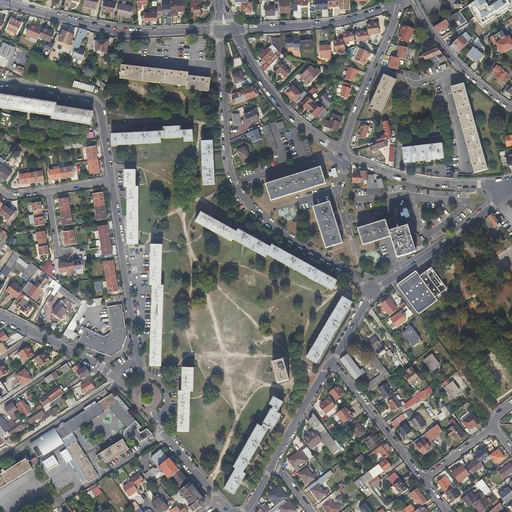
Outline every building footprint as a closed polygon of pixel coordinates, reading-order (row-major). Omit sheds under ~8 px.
[(85,0),(85,6),(96,9),(98,0),(85,0)] [(146,0),(136,0),(137,9),(141,9),(141,5),(146,5),(146,0)] [(511,0),(476,0),(462,9),(480,36),(511,15),(511,0)] [(105,1),(102,11),(114,14),(116,4),(105,1)] [(171,2),(172,16),(177,16),(177,11),(185,11),(184,1),(171,1),(171,2)] [(281,13),(290,13),(290,1),(280,1),(281,13)] [(172,16),(171,2),(162,2),(162,6),(157,6),(157,10),(157,15),(158,15),(163,15),(163,16),(168,16),(168,17),(172,17),(172,16)] [(251,3),(241,3),(242,13),(251,13),(251,3)] [(120,4),(117,15),(131,18),(133,7),(120,4)] [(200,4),(191,5),(192,19),(195,18),(195,15),(201,15),(200,4)] [(275,5),(265,5),(265,16),(275,16),(275,5)] [(145,15),(145,21),(158,21),(158,15),(157,15),(157,10),(150,10),(150,14),(146,14),(146,15),(145,15)] [(459,11),(456,13),(460,18),(463,24),(467,21),(459,11)] [(456,13),(434,27),(438,32),(460,18),(456,13)] [(12,18),(7,29),(17,34),(22,23),(12,18)] [(371,24),(367,24),(368,32),(369,35),(380,34),(378,21),(374,22),(374,23),(371,24)] [(26,35),(38,40),(40,36),(42,29),(31,25),(26,35)] [(408,42),(413,29),(404,26),(399,38),(408,42)] [(42,29),(40,36),(45,39),(51,41),(54,33),(51,32),(43,28),(42,29)] [(87,30),(80,28),(72,50),(75,51),(73,57),(82,61),(85,51),(79,48),(83,38),(84,39),(87,30)] [(59,40),(60,41),(65,42),(70,45),(74,35),(63,31),(59,40)] [(355,40),(353,31),(348,32),(348,33),(342,34),(343,39),(344,43),(349,42),(349,41),(355,40)] [(358,41),(369,40),(369,35),(368,32),(361,32),(361,31),(357,32),(358,41)] [(504,35),(502,31),(490,38),(494,45),(496,44),(501,53),(506,50),(508,52),(510,50),(509,48),(511,46),(511,42),(509,37),(506,38),(504,36),(506,35),(505,34),(504,35)] [(466,32),(449,47),(457,56),(460,52),(458,50),(471,38),(466,32)] [(479,40),(477,37),(474,41),(474,42),(470,46),(472,48),(479,40)] [(281,45),(281,38),(271,39),(272,45),(274,47),(276,46),(281,45)] [(300,50),(300,39),(287,39),(287,47),(294,47),(295,50),(300,50)] [(0,55),(10,60),(16,45),(5,40),(0,51),(0,55)] [(94,40),(93,48),(95,48),(107,54),(109,40),(96,41),(94,40)] [(301,41),(301,50),(312,50),(312,40),(301,41)] [(472,48),(467,54),(477,62),(483,55),(478,51),(483,45),(479,40),(472,48)] [(46,45),(45,47),(52,50),(55,44),(51,42),(49,43),(46,45)] [(279,56),(281,54),(281,45),(276,46),(274,47),(272,45),(268,49),(268,48),(260,56),(265,62),(273,53),(274,51),(279,56)] [(331,53),(330,45),(319,46),(320,55),(326,55),(326,58),(330,58),(330,53),(331,53)] [(406,59),(408,46),(399,45),(397,56),(391,55),(389,67),(399,69),(401,58),(406,59)] [(369,57),(371,53),(360,48),(355,60),(365,64),(367,59),(366,59),(367,56),(369,57)] [(441,62),(448,60),(444,56),(437,48),(423,54),(423,55),(420,57),(422,62),(436,55),(441,62)] [(265,62),(266,64),(269,67),(279,56),(274,51),(273,53),(265,62)] [(280,62),(273,69),(276,73),(278,71),(285,77),(290,71),(280,62)] [(209,91),(209,86),(210,78),(188,76),(188,73),(122,65),(121,78),(187,85),(187,89),(209,91)] [(310,66),(301,75),(304,78),(303,80),(307,84),(320,72),(316,68),(314,70),(310,66)] [(509,75),(497,66),(493,71),(497,74),(495,76),(503,82),(509,75)] [(358,74),(359,70),(349,67),(345,78),(354,81),(356,73),(358,74)] [(244,81),(241,72),(232,75),(235,84),(244,81)] [(396,79),(384,74),(369,106),(381,112),(396,79)] [(350,88),(351,85),(343,82),(342,86),(343,86),(340,96),(348,99),(351,89),(350,88)] [(450,87),(474,173),(487,169),(464,83),(450,87)] [(286,93),(297,103),(299,102),(303,97),(301,95),(301,94),(293,86),(286,93)] [(314,86),(308,93),(311,96),(317,90),(314,86)] [(245,98),(246,100),(258,96),(257,91),(254,92),(252,87),(242,90),(245,98)] [(234,104),(246,100),(245,98),(242,90),(233,94),(235,99),(232,100),(234,104)] [(325,109),(333,101),(332,101),(330,99),(332,96),(327,91),(320,98),(323,101),(321,105),(322,106),(320,108),(323,111),(325,109)] [(0,106),(18,109),(28,111),(30,111),(45,114),(53,115),(53,118),(67,120),(90,124),(92,112),(73,109),(55,107),(56,104),(24,99),(0,95),(0,106)] [(308,97),(306,95),(303,97),(299,102),(301,104),(308,97)] [(307,106),(309,108),(315,102),(312,100),(308,97),(301,104),(305,108),(307,106)] [(315,102),(309,108),(311,110),(310,112),(316,118),(323,111),(320,108),(317,105),(315,102)] [(323,111),(316,118),(319,121),(328,112),(325,109),(323,111)] [(259,120),(254,110),(245,114),(249,124),(259,120)] [(326,120),(324,126),(337,131),(343,117),(333,113),(330,121),(326,120)] [(283,121),(276,123),(279,133),(286,131),(283,121)] [(362,124),(359,137),(366,139),(369,126),(362,124)] [(277,150),(268,125),(262,127),(271,152),(277,150)] [(163,131),(112,134),(112,145),(161,143),(161,138),(164,137),(164,138),(181,138),(181,136),(184,136),(184,141),(193,141),(192,130),(181,130),(181,126),(163,127),(163,131)] [(379,139),(380,143),(386,141),(392,138),(389,126),(384,127),(386,136),(379,139)] [(258,128),(249,132),(253,142),(263,138),(258,128)] [(441,136),(440,129),(405,133),(406,140),(441,136)] [(312,155),(307,139),(301,141),(306,157),(312,155)] [(213,141),(202,141),(203,185),(215,185),(213,141)] [(386,141),(370,147),(372,151),(387,146),(386,141)] [(443,158),(442,143),(402,148),(404,163),(443,158)] [(267,150),(265,144),(257,146),(260,153),(267,150)] [(251,158),(244,146),(237,151),(243,163),(251,158)] [(88,160),(98,158),(96,147),(86,148),(88,160)] [(100,172),(98,158),(88,160),(90,174),(100,172)] [(17,168),(20,162),(10,159),(8,164),(17,168)] [(1,165),(0,166),(0,176),(6,181),(12,173),(1,165)] [(73,167),(60,169),(61,178),(74,176),(73,167)] [(325,183),(320,167),(266,184),(271,201),(325,183)] [(61,178),(60,169),(50,170),(51,180),(61,178)] [(136,186),(136,169),(125,169),(124,187),(128,187),(127,244),(139,244),(139,186),(136,186)] [(30,173),(31,183),(44,181),(42,171),(30,173)] [(367,182),(367,180),(366,172),(361,172),(361,173),(361,175),(353,175),(353,182),(360,182),(360,181),(365,180),(365,182),(367,182)] [(21,185),(31,183),(30,173),(19,175),(21,185)] [(384,188),(382,178),(377,179),(377,183),(373,183),(373,175),(368,175),(368,182),(367,182),(367,188),(368,188),(379,188),(384,188)] [(93,194),(95,207),(105,205),(103,193),(93,194)] [(59,200),(61,212),(70,211),(68,198),(59,200)] [(342,243),(329,201),(312,207),(325,248),(342,243)] [(34,211),(35,214),(42,213),(41,210),(42,210),(40,202),(33,203),(34,211)] [(105,205),(95,207),(97,220),(107,218),(105,205)] [(5,206),(0,212),(3,215),(2,215),(9,220),(14,212),(8,208),(7,208),(5,206)] [(70,211),(61,212),(62,225),(72,223),(70,211)] [(231,242),(233,239),(237,232),(201,212),(195,222),(231,242)] [(36,222),(36,226),(44,225),(44,222),(43,217),(42,217),(42,213),(35,214),(30,215),(31,223),(36,222)] [(492,213),(487,217),(495,227),(497,225),(498,227),(500,227),(501,226),(500,223),(497,219),(492,213)] [(364,236),(366,243),(390,236),(396,257),(415,251),(414,247),(413,245),(417,244),(416,242),(419,241),(418,238),(419,238),(418,236),(416,235),(415,235),(412,233),(410,234),(407,225),(398,228),(395,217),(385,220),(385,219),(361,227),(364,236)] [(98,227),(100,239),(110,238),(108,225),(98,227)] [(362,245),(366,243),(364,236),(361,227),(357,228),(362,245)] [(237,232),(233,239),(266,257),(267,255),(332,290),(337,280),(272,245),(271,247),(238,229),(237,232)] [(38,240),(39,243),(46,242),(46,239),(45,231),(37,233),(37,234),(38,240)] [(73,231),(64,232),(66,244),(75,243),(73,231)] [(110,238),(100,239),(103,254),(112,253),(110,238)] [(46,242),(39,243),(39,247),(40,255),(49,254),(47,246),(46,242)] [(162,245),(151,244),(150,285),(153,285),(150,366),(161,367),(164,285),(161,285),(162,245)] [(1,273),(7,277),(10,270),(12,267),(16,262),(19,257),(20,255),(15,251),(1,273)] [(19,257),(16,262),(27,270),(34,275),(38,268),(31,263),(29,265),(19,257)] [(74,263),(70,263),(72,271),(83,269),(81,260),(74,262),(74,263)] [(106,277),(116,276),(113,260),(104,262),(106,277)] [(44,273),(52,263),(48,261),(41,270),(44,273)] [(17,269),(31,278),(34,275),(27,270),(16,262),(12,267),(10,270),(14,272),(15,269),(17,269)] [(55,266),(52,263),(44,273),(53,279),(55,276),(50,272),(55,266)] [(72,271),(70,263),(67,264),(67,263),(58,264),(60,273),(72,271)] [(417,271),(398,284),(420,314),(440,300),(437,297),(448,288),(433,267),(421,276),(417,271)] [(41,270),(38,268),(34,275),(31,278),(23,289),(22,290),(27,293),(38,301),(48,286),(53,279),(44,273),(41,270)] [(118,291),(116,276),(106,277),(108,292),(118,291)] [(54,290),(48,300),(51,302),(58,291),(61,285),(53,279),(48,286),(54,290)] [(13,296),(16,298),(21,292),(22,290),(23,289),(13,282),(6,291),(13,296)] [(61,285),(58,291),(69,299),(72,294),(61,285)] [(342,297),(351,301),(354,296),(346,291),(342,297)] [(27,302),(22,299),(25,295),(21,292),(16,298),(15,300),(19,303),(16,308),(20,311),(21,310),(28,315),(32,310),(25,305),(27,302)] [(72,294),(69,299),(79,307),(81,301),(76,296),(72,294)] [(74,317),(63,334),(69,337),(84,345),(90,348),(98,351),(111,355),(121,349),(126,335),(125,327),(121,304),(109,306),(109,310),(112,333),(104,338),(99,335),(91,331),(85,328),(79,340),(75,338),(78,334),(73,332),(81,318),(88,306),(101,304),(101,302),(109,301),(108,297),(92,299),(81,301),(79,307),(79,308),(79,309),(77,312),(74,317)] [(352,302),(351,301),(342,297),(306,357),(316,363),(352,302)] [(52,312),(61,318),(67,309),(69,311),(71,308),(71,302),(66,298),(60,301),(52,312)] [(381,305),(390,316),(395,312),(393,311),(397,308),(390,299),(381,305)] [(395,312),(390,316),(393,320),(398,316),(395,312)] [(385,330),(380,323),(374,328),(382,339),(386,336),(382,331),(385,330)] [(420,338),(411,327),(403,333),(413,346),(418,342),(417,341),(420,338)] [(375,338),(367,344),(372,351),(373,353),(375,351),(378,355),(384,351),(375,338)] [(22,359),(33,352),(31,349),(32,348),(30,346),(19,353),(22,359)] [(362,354),(359,350),(352,356),(354,359),(362,354)] [(398,361),(390,350),(386,353),(394,364),(398,361)] [(378,375),(382,381),(390,376),(373,353),(372,351),(366,355),(380,374),(378,375)] [(35,355),(33,352),(22,359),(25,362),(35,355)] [(44,352),(35,359),(41,367),(51,360),(48,356),(47,357),(44,352)] [(365,372),(363,368),(360,370),(347,354),(340,359),(355,380),(365,372)] [(439,364),(432,354),(424,360),(432,372),(437,368),(436,366),(439,364)] [(407,366),(401,357),(398,359),(404,368),(407,366)] [(272,362),(278,383),(289,380),(283,359),(272,362)] [(70,369),(66,364),(60,368),(64,374),(70,369)] [(82,379),(90,374),(85,367),(82,369),(79,364),(74,367),(74,368),(74,369),(75,371),(76,371),(82,379)] [(194,367),(183,367),(182,391),(179,391),(178,431),(189,432),(190,391),(193,391),(194,367)] [(411,367),(407,370),(409,372),(408,373),(404,376),(411,385),(419,378),(411,367)] [(9,373),(7,369),(0,374),(0,376),(1,378),(9,373)] [(23,385),(32,379),(24,369),(15,375),(22,385),(23,385)] [(54,379),(51,374),(44,379),(47,383),(54,379)] [(364,386),(368,391),(382,381),(378,375),(364,386)] [(444,388),(452,399),(458,395),(457,394),(460,391),(452,382),(449,378),(444,382),(447,386),(444,388)] [(87,395),(95,389),(90,380),(81,386),(87,395)] [(382,396),(384,399),(393,393),(385,383),(378,388),(381,392),(383,395),(382,396)] [(337,386),(329,393),(336,402),(344,395),(337,386)] [(45,406),(63,394),(59,387),(41,399),(45,406)] [(423,391),(426,395),(429,393),(431,395),(432,393),(431,392),(432,391),(429,387),(423,391)] [(415,396),(403,405),(406,408),(415,402),(417,404),(420,402),(418,400),(421,398),(423,400),(427,397),(426,395),(423,391),(423,390),(415,396)] [(39,438),(30,444),(38,457),(63,442),(61,439),(110,409),(127,428),(124,431),(123,434),(123,437),(124,438),(126,441),(135,436),(140,443),(153,434),(148,428),(140,432),(138,429),(141,427),(127,410),(129,409),(117,395),(115,397),(112,394),(99,401),(97,403),(95,401),(84,409),(85,410),(51,431),(47,434),(46,435),(45,440),(41,442),(39,438)] [(263,424),(264,424),(262,427),(258,424),(233,467),(236,468),(224,489),(234,495),(246,473),(243,472),(269,427),(272,429),(281,414),(277,412),(283,402),(273,396),(269,404),(274,406),(272,409),(271,409),(263,424)] [(390,409),(393,413),(402,406),(395,396),(387,402),(390,406),(391,408),(390,409)] [(69,406),(76,401),(73,397),(66,402),(67,404),(69,406)] [(335,407),(329,399),(319,407),(325,414),(335,407)] [(24,419),(26,418),(24,417),(30,413),(28,410),(29,408),(28,406),(26,407),(22,400),(15,405),(23,417),(23,418),(24,419)] [(17,410),(12,403),(4,408),(9,415),(17,410)] [(342,409),(336,414),(343,423),(352,417),(350,413),(348,410),(347,410),(345,407),(342,409)] [(437,425),(451,414),(445,407),(442,409),(444,412),(435,418),(433,419),(437,425)] [(426,410),(433,419),(435,418),(429,408),(426,410)] [(459,416),(462,420),(465,418),(471,414),(467,409),(459,416)] [(45,414),(42,411),(28,420),(32,428),(37,425),(36,423),(33,425),(32,422),(45,414)] [(391,423),(394,427),(408,417),(405,414),(405,413),(403,415),(402,415),(391,423)] [(454,416),(459,423),(462,420),(459,416),(457,413),(454,416)] [(322,441),(332,454),(339,449),(339,448),(334,442),(313,414),(308,422),(314,430),(322,441)] [(462,422),(468,429),(473,425),(474,426),(479,422),(473,414),(462,422)] [(425,425),(418,415),(410,421),(417,431),(425,425)] [(1,436),(7,432),(6,431),(10,428),(2,417),(0,417),(0,433),(1,435),(1,436)] [(364,432),(356,421),(349,426),(357,437),(364,432)] [(1,437),(21,424),(20,422),(7,432),(1,436),(1,437)] [(398,428),(404,437),(412,432),(407,423),(398,428)] [(465,435),(456,423),(446,431),(449,435),(452,433),(457,440),(465,435)] [(24,427),(21,424),(1,437),(3,439),(11,434),(12,435),(24,427)] [(430,439),(441,430),(437,425),(426,433),(430,439)] [(312,448),(322,441),(314,430),(305,437),(312,448)] [(371,450),(381,442),(374,433),(364,440),(371,450)] [(405,440),(409,445),(413,442),(419,438),(418,436),(416,437),(413,434),(405,440)] [(422,440),(420,437),(419,438),(413,442),(422,454),(430,448),(424,439),(422,440)] [(129,449),(123,439),(100,454),(96,456),(100,462),(104,459),(106,463),(129,449)] [(85,454),(77,441),(66,448),(88,483),(99,476),(85,454)] [(384,445),(383,444),(367,456),(370,459),(379,452),(384,459),(391,455),(389,452),(390,450),(386,444),(384,445)] [(296,466),(312,454),(307,447),(299,453),(298,452),(288,460),(296,471),(299,469),(296,466)] [(504,457),(498,449),(490,455),(496,463),(504,457)] [(151,458),(158,466),(167,459),(160,451),(151,458)] [(54,455),(43,461),(48,471),(59,466),(54,455)] [(28,462),(25,458),(1,473),(0,471),(0,488),(31,468),(30,467),(38,462),(35,457),(28,462)] [(179,470),(169,458),(167,459),(158,466),(161,470),(167,477),(169,479),(172,476),(179,470)] [(391,467),(386,459),(379,464),(384,472),(391,467)] [(483,466),(478,459),(467,467),(472,474),(483,466)] [(503,471),(506,476),(511,471),(511,465),(510,463),(501,470),(502,472),(503,471)] [(452,473),(459,482),(469,475),(462,465),(452,473)] [(487,470),(489,473),(493,470),(491,466),(490,467),(489,465),(485,468),(487,470)] [(145,477),(148,481),(161,470),(158,466),(155,469),(145,477)] [(153,468),(144,475),(145,477),(155,469),(153,468)] [(315,473),(311,475),(306,468),(298,474),(306,484),(317,476),(315,473)] [(187,479),(179,470),(172,476),(180,485),(187,479)] [(498,472),(503,478),(506,476),(503,471),(502,472),(501,470),(498,472)] [(393,485),(400,480),(394,473),(388,478),(393,485)] [(138,474),(133,477),(136,481),(139,485),(144,481),(138,474)] [(353,482),(358,488),(368,481),(366,479),(363,475),(353,482)] [(366,479),(368,481),(371,485),(377,480),(378,481),(380,480),(377,476),(373,479),(370,476),(366,479)] [(437,482),(445,493),(453,487),(445,476),(437,482)] [(136,481),(133,477),(130,480),(131,482),(136,489),(139,486),(138,485),(139,485),(136,481)] [(153,487),(155,490),(160,486),(169,479),(167,477),(165,479),(163,477),(151,485),(153,487)] [(321,481),(319,479),(309,486),(311,489),(310,490),(318,500),(329,492),(327,489),(323,491),(318,484),(322,482),(321,481)] [(377,480),(371,485),(374,489),(380,484),(378,481),(377,480)] [(406,488),(400,480),(393,485),(394,486),(399,492),(399,493),(406,488)] [(137,491),(136,489),(131,482),(122,488),(129,497),(137,491)] [(203,499),(189,482),(179,491),(180,492),(191,504),(189,506),(193,511),(203,503),(203,499)] [(481,491),(484,496),(491,491),(490,490),(487,485),(480,490),(481,491)] [(87,493),(91,500),(102,492),(98,486),(87,493)] [(164,502),(168,499),(169,498),(160,486),(155,490),(164,502)] [(511,499),(511,491),(508,486),(498,494),(506,504),(511,499)] [(267,496),(270,499),(273,496),(278,504),(286,498),(278,488),(267,496)] [(447,496),(452,502),(459,496),(453,488),(446,493),(448,495),(447,496)] [(427,502),(417,489),(411,493),(416,500),(415,500),(420,507),(423,505),(427,502)] [(463,498),(469,507),(477,501),(479,499),(484,496),(481,491),(474,497),(471,492),(463,498)] [(333,498),(331,495),(321,503),(323,506),(322,506),(326,511),(335,511),(341,508),(339,505),(335,508),(330,500),(333,498)] [(273,496),(270,499),(275,506),(278,504),(273,496)] [(486,499),(484,496),(479,499),(485,507),(491,502),(488,497),(486,499)] [(135,511),(143,511),(136,501),(130,504),(135,511)] [(286,504),(283,501),(270,511),(268,511),(275,511),(279,509),(281,511),(296,511),(297,511),(289,501),(286,504)] [(51,508),(53,511),(64,511),(58,503),(51,508)] [(502,508),(503,507),(500,503),(489,511),(497,511),(500,510),(502,511),(504,510),(502,508)]
